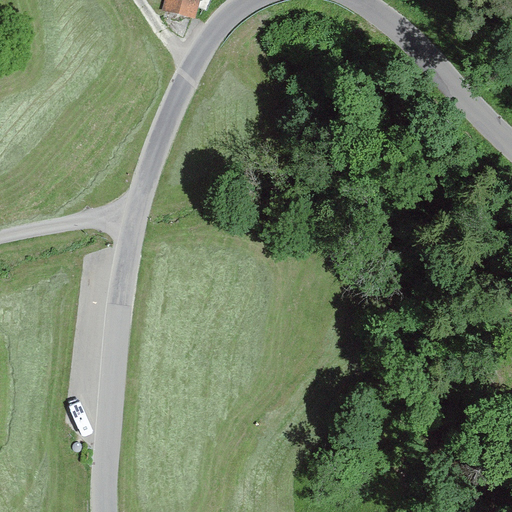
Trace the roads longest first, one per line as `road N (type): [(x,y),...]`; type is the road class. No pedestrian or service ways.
road 1 (tertiary): [(106,511),(134,216)]
road 2 (tertiary): [(134,216),(193,67),(221,22),(249,0)]
road 3 (tertiary): [(360,0),(412,40),(511,146)]
road 4 (unclassified): [(0,238),(134,216)]
